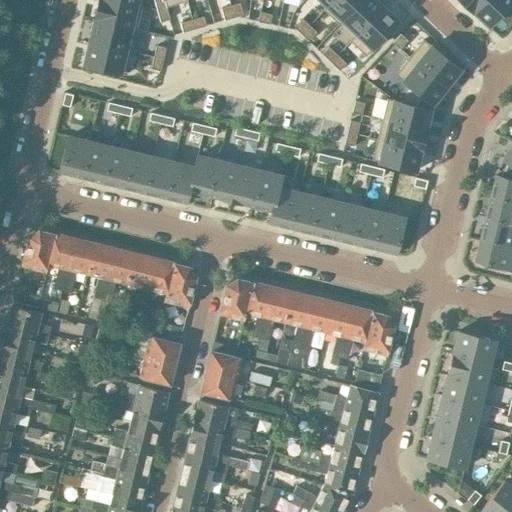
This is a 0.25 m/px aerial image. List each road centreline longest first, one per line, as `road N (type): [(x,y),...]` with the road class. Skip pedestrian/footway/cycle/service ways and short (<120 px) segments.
road 1 (residential): [(156,511),(216,236)]
road 2 (residential): [(502,78),(468,119),(428,286)]
road 3 (residential): [(428,286),(216,236)]
road 4 (residential): [(392,486),(386,449),(428,286)]
road 5 (residential): [(33,186),(29,159),(67,0)]
road 6 (residential): [(216,236),(33,186)]
